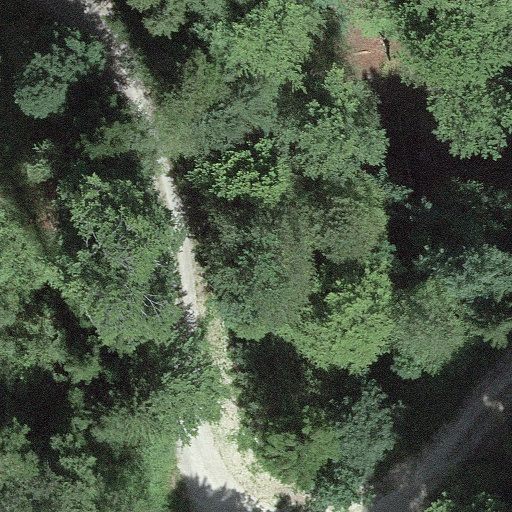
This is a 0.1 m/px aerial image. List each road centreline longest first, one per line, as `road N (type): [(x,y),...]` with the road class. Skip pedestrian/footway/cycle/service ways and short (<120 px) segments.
road 1 (track): [(68,0),(139,72),(185,237),(198,441),(210,487),(227,511)]
road 2 (track): [(395,511),(510,381)]
